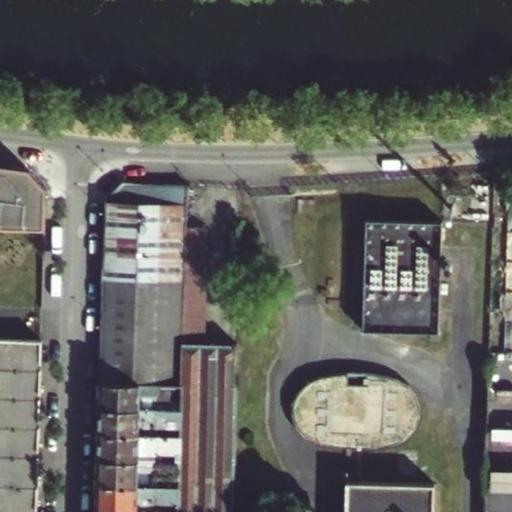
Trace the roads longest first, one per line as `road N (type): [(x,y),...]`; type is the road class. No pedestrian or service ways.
road 1 (residential): [(78,142),(256,148),(511,135)]
road 2 (residential): [(67,511),(78,142)]
